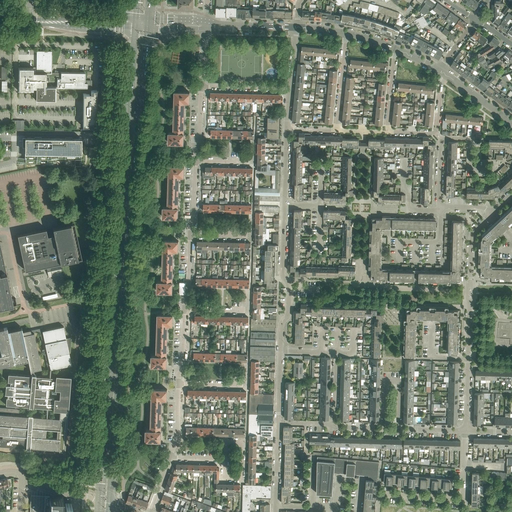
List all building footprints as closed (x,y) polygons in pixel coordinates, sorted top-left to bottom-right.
[(226,16),(226,8),(226,0),(216,0),(216,8),(216,16),(226,16)] [(237,17),(238,1),(237,0),(226,0),(226,8),(226,16),(237,17)] [(437,2),(434,0),(425,0),(424,1),(426,3),(421,9),(419,12),(424,15),(430,11),(428,10),(430,6),(432,7),(436,2),(437,2)] [(475,0),(474,0),(470,6),(474,9),(481,0),(477,0),(476,1),(475,0)] [(238,1),(237,17),(246,17),(246,6),(240,6),(240,1),(239,1),(238,1)] [(440,14),(444,7),(437,2),(433,9),(440,14)] [(499,11),(499,5),(499,4),(495,4),(492,4),(492,19),(492,22),(498,27),(508,12),(509,12),(511,9),(507,6),(503,12),(501,11),(499,11)] [(321,20),(328,21),(329,6),(326,5),(326,12),(322,11),(321,20)] [(316,7),(314,19),(321,20),(322,11),(322,10),(318,9),(318,8),(316,7)] [(444,19),(449,11),(444,7),(440,14),(439,15),(438,18),(444,19)] [(449,22),(455,15),(450,12),(445,19),(449,22)] [(503,20),(498,26),(500,27),(499,27),(501,29),(510,18),(511,15),(511,14),(508,12),(503,20)] [(334,22),(341,23),(341,16),(342,15),(338,14),(335,13),(335,14),(334,22)] [(454,26),(459,19),(458,19),(459,18),(455,15),(449,22),(453,25),(454,26)] [(366,19),(360,17),(358,27),(363,28),(366,19)] [(459,29),(460,30),(466,23),(459,18),(450,31),(452,33),(459,29)] [(501,29),(505,32),(511,22),(511,19),(510,18),(501,29)] [(366,19),(363,28),(369,30),(371,20),(366,19)] [(377,22),(371,20),(369,30),(374,31),(377,22)] [(377,22),(374,31),(380,33),(383,24),(377,22)] [(388,26),(383,24),(380,33),(385,35),(388,26)] [(392,33),(390,37),(392,37),(396,39),(400,29),(401,29),(402,28),(395,25),(394,28),(392,33)] [(390,37),(392,33),(394,28),(388,26),(385,35),(390,37)] [(401,29),(400,29),(396,39),(402,41),(403,38),(402,37),(404,34),(405,32),(404,30),(401,29)] [(471,37),(469,39),(472,41),(470,43),(471,44),(469,45),(472,47),(474,44),(481,34),(476,30),(472,35),(471,37)] [(405,35),(404,34),(402,37),(403,38),(402,41),(407,44),(408,42),(411,34),(406,32),(405,35)] [(411,34),(408,42),(410,43),(410,44),(415,46),(419,38),(411,34)] [(481,34),(474,44),(477,46),(479,42),(483,45),(485,42),(487,39),(481,34)] [(419,38),(415,46),(420,49),(425,40),(420,37),(419,38)] [(484,55),(495,48),(499,42),(500,42),(493,37),(490,41),(489,43),(491,45),(480,52),(482,56),(484,55)] [(425,40),(420,49),(424,51),(429,43),(429,42),(425,40)] [(429,43),(424,51),(429,54),(434,46),(429,43)] [(434,46),(429,54),(434,56),(439,46),(435,44),(434,46)] [(303,60),(304,55),(301,54),(301,53),(307,54),(308,47),(302,46),(300,46),(299,54),(298,60),(303,60)] [(439,46),(434,56),(439,59),(444,49),(439,46)] [(494,52),(488,56),(490,59),(497,55),(498,57),(499,57),(505,51),(500,48),(494,52)] [(507,59),(503,63),(505,64),(506,63),(511,57),(511,54),(511,52),(509,50),(503,56),(507,59)] [(36,88),(36,100),(56,101),(56,86),(46,86),(46,77),(49,77),(49,82),(49,81),(57,81),(57,87),(61,87),(61,72),(61,73),(58,73),(59,72),(56,71),(55,73),(51,73),(51,51),(37,51),(36,68),(33,68),(18,67),(18,91),(33,91),(33,88),(36,88)] [(456,70),(460,64),(462,62),(458,59),(463,54),(460,52),(450,66),(456,70)] [(487,63),(484,65),(487,67),(493,64),(495,68),(502,63),(499,57),(498,57),(490,61),(487,63)] [(298,60),(297,69),(305,69),(306,69),(306,67),(305,67),(305,65),(307,65),(307,61),(303,60),(298,60)] [(462,62),(460,64),(456,70),(461,74),(465,67),(466,65),(462,62)] [(461,74),(466,77),(472,69),(467,66),(466,68),(465,67),(461,74)] [(472,69),(466,77),(471,82),(476,74),(478,72),(473,68),(472,69)] [(85,81),(85,73),(61,72),(61,87),(87,87),(86,93),(83,93),(83,127),(84,127),(84,130),(80,130),(94,130),(94,124),(93,124),(93,123),(96,123),(96,90),(91,90),(91,81),(85,81)] [(479,76),(476,74),(471,82),(477,86),(481,80),(478,77),(479,76)] [(477,86),(484,91),(489,84),(494,78),(493,77),(490,81),(489,80),(488,81),(483,77),(481,80),(477,86)] [(495,89),(496,88),(496,87),(494,85),(492,86),(489,84),(484,91),(490,95),(495,89)] [(496,88),(495,89),(490,95),(495,99),(500,93),(499,93),(501,91),(496,88)] [(175,98),(174,102),(184,103),(189,103),(190,92),(186,92),(178,92),(175,92),(174,98),(175,98)] [(500,94),(500,93),(495,99),(500,103),(505,97),(506,95),(501,92),(500,94)] [(505,97),(500,103),(506,107),(511,102),(510,101),(511,99),(508,97),(507,98),(505,97)] [(174,117),(184,118),(184,103),(174,102),(174,106),(174,114),(174,117)] [(452,114),(444,114),(443,118),(445,118),(445,121),(443,120),(442,127),(447,128),(447,121),(451,122),(452,114)] [(174,132),(184,133),(184,118),(174,117),(174,121),(173,129),(174,129),(174,132)] [(211,137),(216,137),(216,127),(207,127),(207,134),(211,134),(211,137)] [(11,140),(11,131),(0,131),(0,134),(5,135),(5,140),(11,140)] [(184,133),(174,132),(169,132),(168,143),(172,143),(180,143),(184,143),(184,133)] [(302,140),(302,143),(302,144),(304,144),(304,142),(309,142),(310,142),(310,136),(310,133),(305,133),(304,141),(302,140)] [(423,145),(423,147),(425,147),(425,144),(428,144),(431,141),(430,140),(429,140),(429,137),(423,137),(423,145)] [(48,162),(55,162),(55,159),(55,158),(48,158),(48,157),(57,158),(75,158),(75,159),(75,166),(81,166),(81,138),(49,138),(39,138),(25,138),(25,158),(17,158),(17,162),(24,162),(48,162)] [(359,139),(353,139),(353,148),(358,148),(363,148),(367,148),(368,148),(374,148),(374,140),(369,139),(369,142),(367,142),(363,142),(359,141),(359,139)] [(433,155),(435,155),(435,149),(428,149),(428,147),(425,147),(425,149),(426,149),(426,154),(426,155),(433,155)] [(169,176),(179,177),(184,177),(184,166),(180,166),(173,166),(169,166),(169,171),(169,173),(169,176)] [(203,170),(202,178),(211,178),(211,176),(211,174),(211,167),(205,167),(205,170),(203,170)] [(280,188),(280,170),(265,170),(257,169),(255,169),(255,188),(258,188),(258,173),(262,173),(262,175),(272,175),(275,175),(275,183),(273,183),(273,188),(280,188)] [(168,191),(178,192),(179,177),(169,176),(169,180),(168,180),(168,188),(168,191)] [(505,178),(501,182),(507,188),(511,184),(505,178)] [(503,192),(507,188),(501,182),(497,185),(503,192)] [(379,192),(382,193),(382,192),(382,190),(380,190),(381,185),(374,185),(374,184),(372,184),(372,190),(379,190),(379,192)] [(499,196),(503,192),(497,185),(489,189),(488,197),(495,198),(495,194),(497,194),(499,196)] [(255,188),(255,195),(260,195),(263,195),(265,195),(268,195),(271,195),(274,195),(277,196),(280,196),(280,188),(273,188),(258,188),(255,188)] [(353,195),(353,189),(344,189),(343,189),(343,191),(348,198),(349,197),(349,195),(353,195)] [(375,197),(376,198),(382,193),(379,192),(379,190),(372,190),(371,196),(375,196),(375,197)] [(168,206),(178,207),(178,192),(168,191),(168,195),(168,203),(168,206)] [(341,191),(341,193),(340,202),(346,202),(346,198),(348,198),(343,191),(341,191)] [(378,203),(384,203),(384,194),(384,192),(382,192),(382,193),(376,198),(376,199),(378,199),(378,203)] [(479,250),(478,258),(491,258),(491,249),(491,247),(490,247),(490,243),(491,242),(491,243),(491,242),(500,235),(501,233),(503,232),(503,231),(505,229),(507,228),(507,227),(509,226),(510,224),(511,222),(511,205),(504,213),(503,214),(501,216),(502,218),(500,219),(499,220),(498,221),(495,223),(495,224),(493,225),(492,224),(492,225),(489,227),(489,228),(488,228),(483,233),(484,235),(482,237),(482,238),(481,239),(481,242),(479,242),(479,250)] [(178,207),(168,206),(168,207),(163,206),(163,217),(167,217),(174,217),(178,217),(178,207)] [(340,220),(340,221),(342,221),(342,218),(345,218),(348,215),(347,215),(345,215),(346,211),(340,211),(340,220)] [(342,221),(342,223),(343,223),(352,224),(352,218),(349,218),(349,216),(348,215),(345,218),(345,221),(342,221)] [(390,281),(390,269),(381,269),(382,237),(382,227),(385,227),(385,229),(390,229),(391,216),(382,216),(382,219),(373,218),(372,229),(370,229),(370,232),(369,264),(369,266),(369,268),(369,269),(371,269),(371,278),(382,279),(382,281),(390,281)] [(392,216),(392,229),(436,230),(436,220),(437,220),(437,218),(405,217),(393,217),(393,216),(392,216)] [(452,220),(451,259),(451,270),(460,270),(463,270),(463,262),(461,262),(461,259),(463,260),(463,256),(461,256),(462,253),(463,253),(463,246),(462,246),(462,243),(463,243),(464,237),(462,237),(462,233),(464,233),(464,227),(462,227),(462,224),(464,224),(464,220),(452,220)] [(25,270),(32,269),(82,258),(74,223),(52,227),(54,234),(47,236),(46,228),(17,235),(25,270)] [(163,240),(163,247),(163,251),(173,251),(178,251),(178,241),(175,241),(175,240),(167,240),(163,240)] [(0,308),(13,306),(17,305),(17,304),(15,298),(16,304),(16,305),(13,306),(13,304),(12,299),(0,243),(0,308)] [(163,266),(173,266),(173,251),(163,251),(163,254),(162,262),(163,262),(163,266)] [(478,258),(478,266),(481,266),(481,276),(491,276),(491,279),(511,279),(511,266),(491,266),(491,258),(478,258)] [(296,267),(299,267),(299,265),(297,265),(297,260),(297,259),(291,259),(288,259),(288,264),(296,265),(296,267)] [(162,281),(172,281),(173,266),(163,266),(163,269),(162,269),(162,277),(162,281)] [(295,270),(292,273),(293,274),(295,274),(295,277),(300,277),(301,268),(301,267),(299,267),(299,270),(295,270)] [(47,271),(48,278),(63,275),(61,268),(47,271)] [(414,282),(414,271),(412,271),(412,269),(406,269),(406,271),(403,271),(403,269),(397,269),(396,271),(393,271),(393,269),(390,269),(390,281),(414,282)] [(443,283),(443,270),(441,270),(440,270),(440,272),(436,272),(436,270),(430,270),(430,272),(427,272),(427,270),(421,270),(420,271),(419,271),(418,282),(442,282),(442,283),(443,283)] [(448,271),(443,270),(443,283),(451,283),(451,280),(460,281),(460,270),(451,270),(451,272),(448,272),(448,271)] [(157,281),(157,291),(161,291),(161,292),(168,292),(172,292),(173,281),(172,281),(162,281),(157,281)] [(371,317),(373,317),(380,311),(379,310),(377,310),(377,306),(372,306),(371,315),(371,317)] [(457,321),(458,310),(448,310),(448,307),(417,306),(417,309),(407,308),(407,319),(404,319),(404,328),(403,356),(406,356),(407,356),(411,356),(414,357),(415,357),(416,340),(417,319),(448,319),(447,353),(447,354),(448,354),(448,353),(451,353),(455,353),(456,353),(459,353),(459,329),(460,329),(460,321),(457,321)] [(304,317),(304,315),(298,308),(297,309),(297,311),(294,311),(294,316),(303,317),(304,317)] [(380,311),(373,317),(376,317),(376,319),(384,319),(384,314),(380,313),(380,312),(380,311)] [(158,314),(157,321),(158,321),(158,325),(167,326),(167,325),(172,325),(173,315),(169,315),(161,314),(161,315),(158,314)] [(381,325),(383,325),(384,319),(376,319),(376,317),(373,317),(373,319),(375,319),(375,324),(381,325)] [(157,340),(167,340),(167,326),(158,325),(157,328),(157,336),(157,340)] [(42,327),(33,329),(34,332),(40,331),(47,368),(48,370),(50,369),(71,365),(69,353),(70,352),(70,353),(71,336),(71,337),(66,338),(63,326),(53,328),(54,327),(53,327),(53,328),(43,330),(42,327)] [(41,368),(34,332),(33,329),(30,330),(24,331),(22,331),(22,327),(21,328),(7,331),(7,327),(6,327),(3,328),(0,328),(0,350),(1,354),(0,354),(0,366),(11,364),(14,363),(28,360),(30,371),(31,371),(31,370),(34,370),(41,368)] [(157,354),(167,355),(167,340),(157,340),(157,344),(156,351),(157,351),(157,354)] [(275,355),(275,346),(250,346),(250,354),(275,355)] [(199,350),(191,350),(190,357),(193,357),(193,358),(194,358),(194,360),(199,360),(199,353),(199,350)] [(167,355),(157,354),(157,355),(152,355),(151,365),(155,365),(155,366),(163,366),(167,366),(167,355)] [(294,362),(294,377),(296,377),(297,377),(303,377),(303,362),(302,362),(301,362),(294,362)] [(0,406),(0,410),(0,411),(11,412),(11,414),(14,415),(14,412),(19,412),(19,408),(18,408),(19,406),(29,407),(33,408),(33,407),(45,408),(44,417),(47,417),(47,408),(53,408),(53,401),(53,400),(53,397),(54,398),(54,397),(52,397),(48,397),(49,388),(50,388),(50,391),(56,391),(56,389),(57,389),(58,378),(55,377),(50,377),(50,369),(48,370),(47,368),(47,377),(35,376),(36,375),(31,374),(31,376),(8,374),(8,381),(10,382),(10,385),(5,384),(5,385),(6,385),(5,393),(5,394),(7,394),(7,397),(6,397),(5,405),(15,405),(15,408),(0,406)] [(0,433),(2,434),(2,437),(0,437),(0,444),(1,445),(1,446),(8,446),(26,447),(26,448),(30,448),(30,447),(44,448),(44,450),(44,448),(59,449),(59,451),(65,451),(71,375),(55,374),(55,377),(58,378),(57,389),(56,389),(59,389),(59,397),(52,397),(54,397),(54,398),(53,397),(53,400),(53,401),(53,408),(53,409),(59,410),(59,418),(57,418),(47,417),(44,417),(32,416),(32,415),(28,415),(28,416),(14,415),(11,414),(0,414),(0,413),(0,433)] [(152,389),(152,395),(152,399),(162,400),(167,400),(167,389),(163,389),(156,389),(152,389)] [(251,393),(249,393),(248,414),(273,414),(274,393),(262,393),(251,393)] [(151,414),(161,414),(162,400),(152,399),(152,403),(151,403),(151,411),(151,414)] [(151,429),(161,429),(161,414),(151,414),(151,418),(151,426),(151,429)] [(260,435),(267,435),(273,435),(273,425),(273,414),(248,414),(248,435),(250,435),(260,435)] [(146,429),(146,440),(150,440),(157,440),(161,440),(161,430),(161,429),(151,429),(146,429)] [(317,459),(316,493),(320,493),(321,492),(332,493),(332,487),(333,487),(333,484),(332,484),(333,477),(334,477),(334,472),(335,458),(318,456),(317,456),(317,459)] [(335,458),(334,472),(346,473),(347,459),(335,458)] [(346,473),(346,475),(354,475),(355,474),(356,459),(347,459),(346,473)] [(356,459),(355,474),(366,475),(368,460),(356,459)] [(368,460),(366,475),(368,475),(368,479),(377,480),(379,461),(368,460)] [(176,471),(182,471),(182,464),(176,464),(176,467),(173,467),(171,473),(175,475),(175,474),(176,471)] [(247,480),(246,485),(271,485),(272,481),(269,481),(268,485),(256,484),(256,477),(248,477),(248,480),(247,480)] [(219,479),(214,479),(214,488),(216,488),(216,491),(222,491),(223,484),(219,484),(219,479)] [(131,488),(126,502),(131,504),(134,496),(131,495),(134,489),(135,487),(136,484),(133,483),(132,486),(131,488)] [(243,484),(242,511),(244,511),(250,511),(250,499),(256,499),(256,497),(262,497),(271,498),(271,485),(246,485),(243,484)] [(70,511),(71,509),(71,504),(71,502),(65,502),(65,503),(62,503),(63,496),(54,496),(54,493),(37,487),(36,491),(31,490),(31,495),(31,498),(29,511),(70,511)] [(134,496),(131,504),(136,505),(141,492),(142,489),(139,488),(138,491),(136,497),(134,496)] [(159,506),(158,509),(161,510),(160,511),(161,511),(160,511),(166,511),(170,502),(173,497),(173,494),(165,491),(164,495),(163,495),(161,501),(167,503),(165,508),(159,506)] [(145,495),(143,500),(141,499),(143,493),(141,492),(136,505),(141,507),(145,495)] [(166,511),(172,511),(175,504),(170,502),(166,511)]
